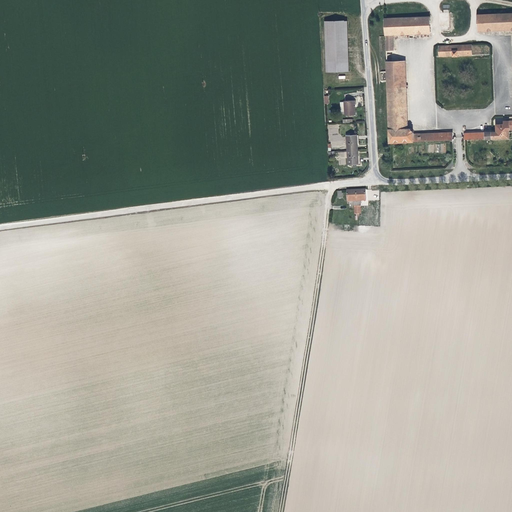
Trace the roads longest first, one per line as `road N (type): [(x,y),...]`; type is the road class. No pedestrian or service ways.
road 1 (track): [(291,441),(331,183),(0,225)]
road 2 (unclassified): [(377,180),(362,0)]
road 3 (unclassified): [(511,176),(377,180)]
